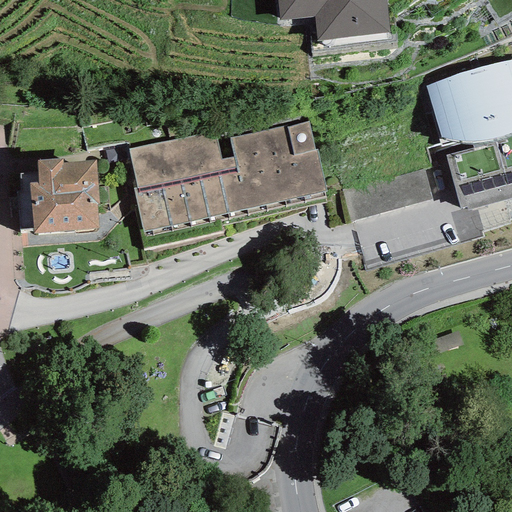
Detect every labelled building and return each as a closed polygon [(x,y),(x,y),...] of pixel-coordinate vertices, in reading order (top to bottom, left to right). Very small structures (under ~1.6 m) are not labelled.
[(277,0),(279,20),(314,16),(317,41),(390,33),(385,0),(277,0)] [(442,80),(426,87),(444,149),(459,144),(466,145),(472,146),(474,146),(484,145),(494,143),(507,138),(511,136),(511,60),(489,65),(458,75),(442,80)] [(323,192),(326,192),(317,150),(315,150),(308,122),(287,128),(287,126),(229,138),(233,157),(221,160),(214,131),(129,149),(137,188),(133,189),(137,208),(134,209),(143,249),(222,231),(221,226),(326,203),(323,192)] [(473,149),(446,156),(460,209),(466,207),(468,211),(511,198),(511,136),(507,138),(494,143),(484,145),(474,146),(472,146),(473,149)] [(122,147),(105,151),(108,164),(125,160),(122,147)] [(29,183),(34,234),(98,229),(96,205),(99,205),(96,160),(63,163),(62,159),(37,160),(38,183),(29,183)] [(351,222),(431,200),(424,169),(342,190),(351,222)]
